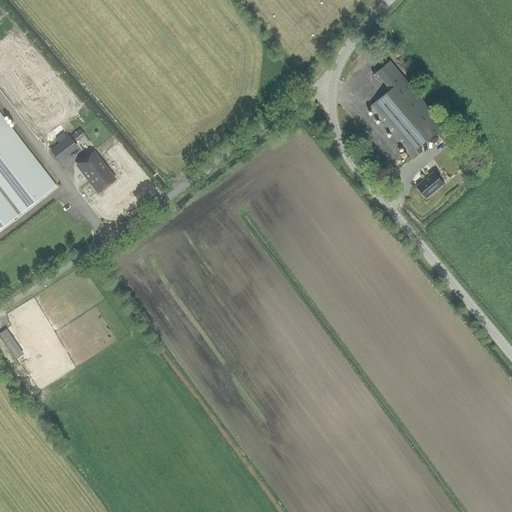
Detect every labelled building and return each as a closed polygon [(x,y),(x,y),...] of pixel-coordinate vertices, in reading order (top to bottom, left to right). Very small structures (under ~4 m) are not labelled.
[(369,107),(412,160),(422,152),(418,148),(436,133),(448,146),(455,140),(390,61),(376,73),(390,90),(369,107)] [(0,228),(56,185),(0,113),(0,228)] [(75,132),(79,140),(88,135),(83,127),(75,132)] [(69,135),(50,149),(59,161),(78,147),(69,135)] [(99,192),(114,180),(94,153),(78,165),(99,192)] [(433,171),(416,186),(427,199),(444,183),(433,171)]
